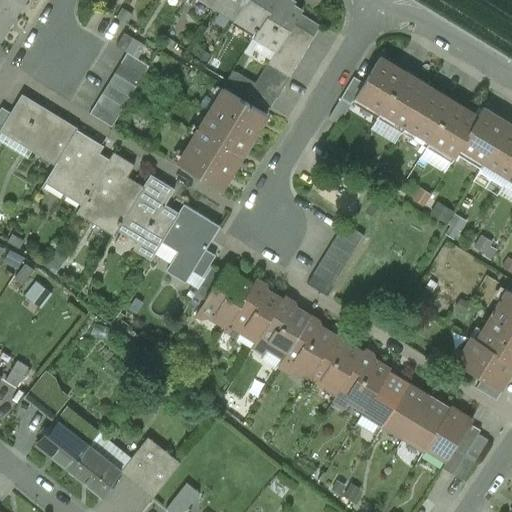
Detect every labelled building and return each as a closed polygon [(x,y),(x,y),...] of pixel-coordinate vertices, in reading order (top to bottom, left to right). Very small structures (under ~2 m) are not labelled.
[(0,0),(0,6),(14,15),(23,0),(0,0)] [(235,19),(246,0),(216,0),(214,3),(213,5),(235,19)] [(253,37),(276,0),(246,0),(235,19),(232,24),(253,37)] [(299,13),(300,13),(302,10),(286,1),(286,0),(276,0),(253,37),(247,47),(270,60),(274,54),(280,43),(286,33),(293,23),(299,13)] [(0,38),(14,15),(0,6),(0,38)] [(293,23),(315,36),(321,26),(300,13),(299,13),(293,23)] [(286,33),(309,47),(315,36),(293,23),(286,33)] [(280,43),(302,57),(309,47),(286,33),(280,43)] [(274,54),(296,67),(302,57),(280,43),(274,54)] [(149,66),(127,53),(121,63),(143,77),(149,66)] [(268,64),(290,77),(296,67),(274,54),(270,60),(268,64)] [(378,116),(405,73),(379,58),(354,99),(363,104),(362,107),(378,116)] [(143,77),(121,63),(114,74),(136,87),(143,77)] [(261,74),(284,88),(290,77),(268,64),(261,74)] [(403,131),(429,88),(405,73),(378,116),(403,131)] [(136,87),(114,74),(108,84),(130,97),(136,87)] [(255,84),(277,98),(284,88),(261,74),(255,84)] [(130,97),(108,84),(102,94),(124,107),(130,97)] [(249,95),(271,108),(277,98),(255,84),(249,95)] [(427,146),(453,103),(429,88),(403,131),(427,146)] [(209,114),(252,140),(267,115),(224,89),(209,114)] [(124,107),(102,94),(96,104),(118,118),(124,107)] [(56,164),(77,130),(22,97),(12,115),(5,126),(6,127),(3,132),(56,164)] [(457,152),(478,118),(453,103),(427,146),(451,161),(457,152)] [(118,118),(96,104),(90,115),(112,128),(118,118)] [(5,126),(12,115),(2,108),(0,110),(0,137),(3,132),(6,127),(5,126)] [(481,167),(508,124),(483,109),(478,118),(457,152),(481,167)] [(193,139),(236,165),(252,140),(209,114),(193,139)] [(505,182),(511,171),(511,126),(508,124),(481,167),(505,182)] [(98,143),(77,130),(56,164),(51,172),(70,184),(63,195),(82,206),(110,160),(93,150),(98,143)] [(178,164),(221,190),(236,165),(193,139),(178,164)] [(134,166),(114,153),(110,160),(82,206),(77,213),(114,236),(119,227),(143,189),(126,179),(134,166)] [(175,190),(151,175),(143,189),(119,227),(139,240),(133,250),(150,260),(161,242),(177,217),(163,208),(175,190)] [(219,227),(184,205),(177,217),(161,242),(178,252),(166,271),(185,283),(192,271),(205,250),(219,227)] [(365,236),(344,223),(338,233),(358,246),(365,236)] [(358,246),(338,233),(332,243),(352,256),(358,246)] [(492,257),(498,244),(480,236),(474,249),(492,257)] [(352,256),(332,243),(325,254),(346,266),(352,256)] [(202,277),(215,256),(205,250),(192,271),(202,277)] [(346,266),(325,254),(319,264),(340,276),(346,266)] [(340,276),(319,264),(313,274),(334,287),(340,276)] [(223,273),(213,266),(195,295),(205,301),(223,273)] [(252,287),(224,270),(223,273),(205,301),(199,311),(228,328),(229,325),(252,287)] [(334,287),(313,274),(307,284),(328,297),(334,287)] [(282,301),(254,284),(252,287),(229,325),(257,342),(282,301)] [(492,316),(511,327),(511,293),(507,291),(492,316)] [(309,318),(282,301),(257,342),(284,358),(307,320),(309,318)] [(511,361),(511,327),(492,316),(477,340),(511,361)] [(334,337),(307,320),(284,358),(282,361),(310,378),(334,337)] [(362,353),(334,337),(310,378),(337,394),(362,353)] [(511,368),(511,361),(477,340),(472,337),(457,363),(482,378),(500,389),(511,368)] [(389,370),(362,353),(337,394),(364,411),(388,372),(389,370)] [(6,381),(20,387),(29,366),(15,359),(6,381)] [(60,407),(72,393),(44,370),(32,385),(60,407)] [(408,385),(388,372),(364,411),(362,414),(383,426),(408,385)] [(500,389),(482,378),(476,389),(496,401),(503,391),(500,389)] [(403,439),(428,398),(408,385),(383,426),(403,439)] [(425,449),(449,411),(428,398),(403,439),(424,451),(425,449)] [(69,472),(99,433),(66,407),(36,446),(69,472)] [(471,421),(450,408),(449,411),(425,449),(446,462),(455,448),(469,424),(471,421)] [(478,434),(480,430),(469,424),(455,448),(465,454),(478,434)] [(99,433),(69,472),(102,498),(121,473),(153,498),(180,464),(148,438),(131,459),(99,433)] [(488,440),(478,434),(465,454),(475,461),(488,440)] [(453,475),(465,454),(455,448),(446,462),(442,469),(453,475)] [(475,461),(465,454),(453,475),(462,481),(475,461)] [(165,510),(166,511),(184,511),(199,493),(187,483),(165,510)]
